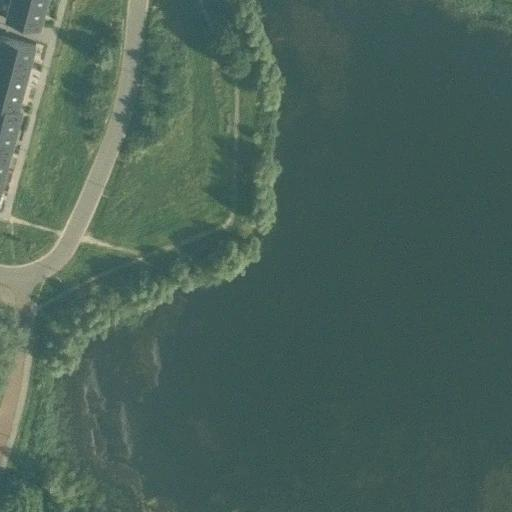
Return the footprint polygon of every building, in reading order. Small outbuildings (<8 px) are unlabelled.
[(40,25),(46,3),(34,0),(9,0),(5,15),(40,25)] [(0,34),(0,55),(30,64),(35,42),(1,33),(0,34)] [(0,78),(24,84),(30,64),(0,55),(0,78)] [(0,100),(18,105),(19,104),(24,84),(0,78),(0,100)] [(0,122),(16,127),(22,105),(19,104),(18,105),(0,100),(0,122)] [(0,122),(0,145),(11,148),(16,127),(0,122)] [(0,145),(0,167),(5,169),(11,148),(0,145)]
